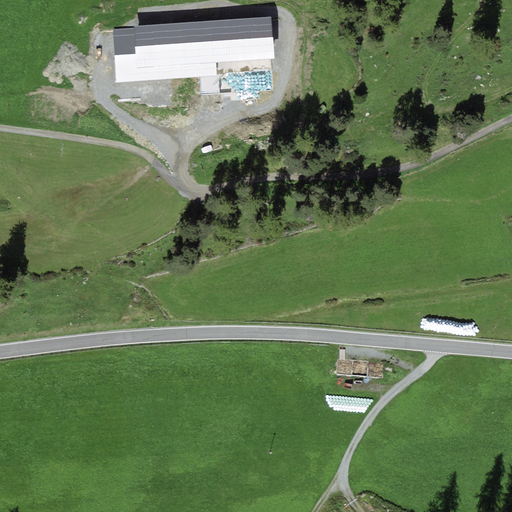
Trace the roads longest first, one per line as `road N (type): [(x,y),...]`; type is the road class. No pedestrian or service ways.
road 1 (track): [(511,112),(389,167),(246,176),(193,188),(170,182),(122,145),(0,125)]
road 2 (tertiary): [(0,351),(230,330),(511,350)]
road 3 (track): [(438,342),(374,401),(343,447),(328,477),(353,511)]
road 4 (track): [(483,0),(435,62),(427,94),(448,108),(511,89)]
